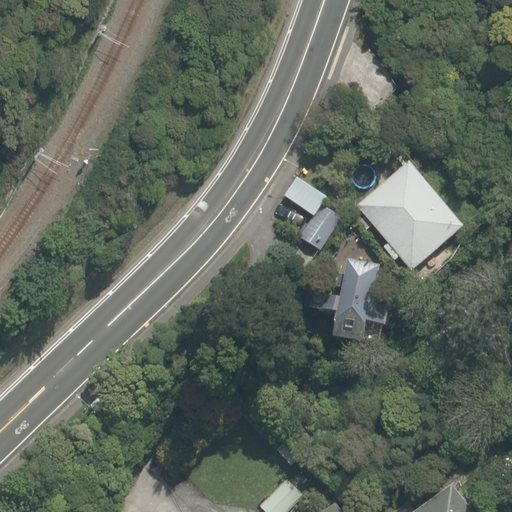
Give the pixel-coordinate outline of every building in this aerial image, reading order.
[(454,230),(401,167),(356,205),(408,268),(454,230)] [(331,228),(311,215),(324,196),(296,176),(273,209),(277,213),(268,226),(292,243),(294,239),(314,253),(331,228)] [(372,265),(343,254),(317,323),(347,334),(372,265)] [(283,480),(256,508),(260,511),(285,511),(300,496),(283,480)] [(467,511),(443,480),(401,511),(467,511)] [(328,511),(322,501),(305,511),(328,511)]
